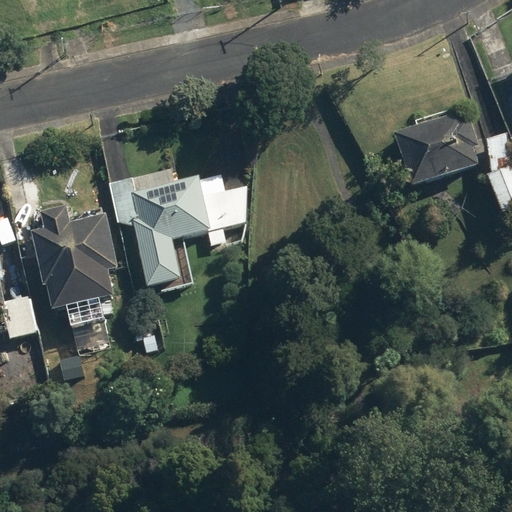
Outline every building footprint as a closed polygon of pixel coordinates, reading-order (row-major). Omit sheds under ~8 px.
[(465,115),(402,138),(420,190),(484,167),(465,115)] [(511,169),(491,178),(505,215),(511,212),(511,169)] [(228,228),(219,180),(121,199),(131,247),(144,244),(153,284),(186,277),(176,238),(228,228)] [(41,231),(62,305),(125,287),(104,213),(41,231)] [(0,316),(11,314),(0,267),(0,316)]
